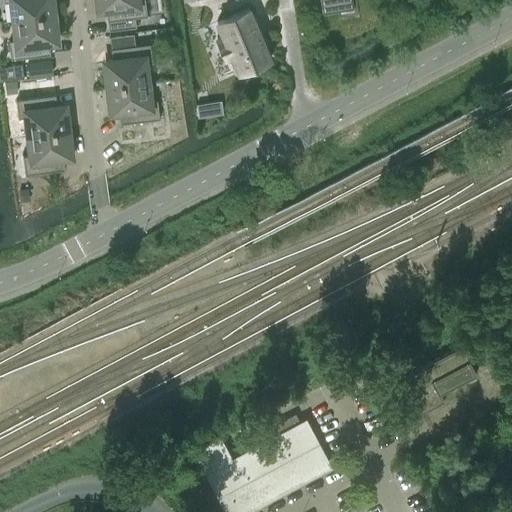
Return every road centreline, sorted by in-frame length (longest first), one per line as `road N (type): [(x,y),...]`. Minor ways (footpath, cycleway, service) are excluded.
road 1 (residential): [(103,233),(75,0)]
road 2 (residential): [(511,17),(304,127)]
road 3 (residential): [(304,127),(103,233)]
road 4 (residential): [(304,127),(284,0)]
